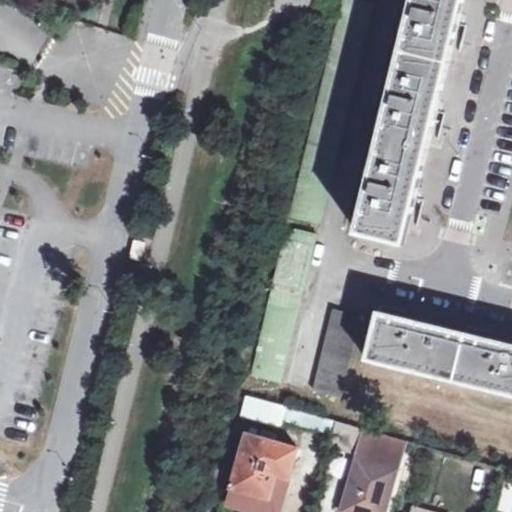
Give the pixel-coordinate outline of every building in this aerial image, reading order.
[(344,0),(291,218),(319,224),(373,2),(371,2),(371,0),(344,0)] [(403,0),(399,15),(410,18),(394,86),(383,83),(378,104),(389,106),(372,174),(361,171),(356,190),(367,193),(357,235),(405,245),(465,0),(403,0)] [(285,242),(274,289),(302,296),(317,236),(295,231),(285,242)] [(281,384),(302,296),(274,289),(253,376),(281,384)] [(367,319),(340,312),(319,394),(346,400),(367,319)] [(511,336),(506,335),(504,344),(437,328),(439,319),(421,315),(419,323),(378,313),(366,361),(511,396),(511,336)] [(286,406),(246,395),(241,413),(280,424),(286,406)] [(354,453),(362,428),(340,421),(333,447),(354,453)] [(386,511),(406,441),(367,429),(351,482),(344,480),(334,511),(386,511)] [(235,485),(230,484),(226,497),(273,511),(275,505),(282,507),(297,452),(248,438),(235,485)]
